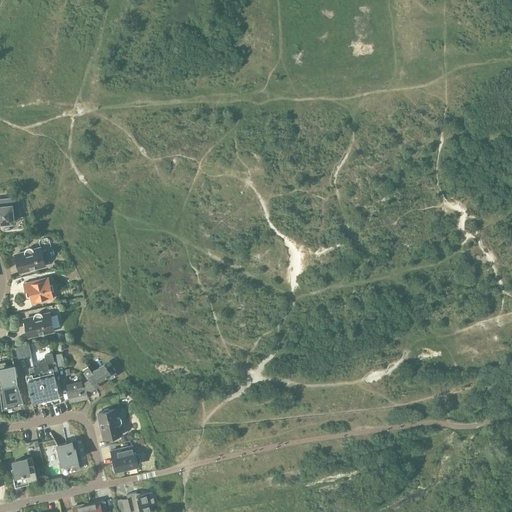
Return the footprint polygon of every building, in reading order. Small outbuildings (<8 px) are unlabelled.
[(0,200),(0,223),(12,222),(12,216),(18,215),(16,199),(0,200)] [(14,256),(18,272),(37,267),(39,268),(42,267),(43,265),(44,265),(40,249),(33,251),(31,249),(29,248),(27,249),(25,250),(24,251),(24,254),(14,256)] [(23,284),(25,291),(28,290),(31,303),(52,298),(47,278),(23,284)] [(23,321),(27,336),(46,332),(48,333),(51,333),(52,331),(53,330),(49,314),(42,316),(40,314),(39,313),(36,313),(35,314),(33,316),(33,318),(23,321)] [(56,333),(54,339),(62,341),(64,336),(56,333)] [(15,348),(17,359),(31,355),(28,344),(15,348)] [(56,354),(58,367),(64,366),(61,353),(56,354)] [(25,376),(31,403),(59,397),(52,369),(48,370),(46,364),(53,362),(51,354),(44,355),(46,361),(36,363),(37,366),(28,369),(30,375),(25,376)] [(0,386),(16,383),(13,361),(12,361),(13,366),(5,368),(3,363),(5,363),(4,362),(0,363),(0,386)] [(83,370),(89,380),(90,380),(95,388),(95,389),(98,394),(99,393),(95,388),(99,386),(97,383),(110,374),(104,365),(92,373),(88,366),(83,370)] [(90,380),(89,380),(84,383),(86,386),(84,387),(82,388),(81,381),(65,385),(69,402),(87,398),(86,394),(95,389),(95,388),(90,380)] [(16,383),(0,386),(0,400),(1,410),(2,410),(15,407),(15,406),(14,406),(13,402),(21,400),(22,405),(23,405),(16,383)] [(98,414),(97,416),(98,419),(100,420),(104,439),(120,435),(118,426),(120,424),(121,422),(121,420),(120,418),(118,417),(116,417),(114,409),(109,410),(107,409),(104,410),(102,412),(98,413),(98,414)] [(57,446),(61,462),(60,465),(60,466),(78,467),(79,469),(75,449),(73,449),(71,442),(57,446)] [(135,454),(135,452),(133,446),(110,451),(112,458),(114,458),(115,462),(113,463),(115,471),(137,465),(137,464),(139,462),(140,459),(139,457),(137,455),(135,454)] [(12,462),(14,469),(11,469),(15,487),(28,484),(27,481),(36,479),(31,458),(12,462)] [(49,480),(50,486),(63,483),(61,477),(49,480)] [(126,511),(130,511),(152,511),(153,511),(151,506),(155,505),(152,492),(151,492),(148,493),(148,492),(136,495),(136,492),(135,492),(126,494),(127,498),(117,500),(119,511),(126,511)] [(93,504),(86,505),(87,511),(107,511),(105,501),(99,502),(99,501),(93,502),(93,504)]
